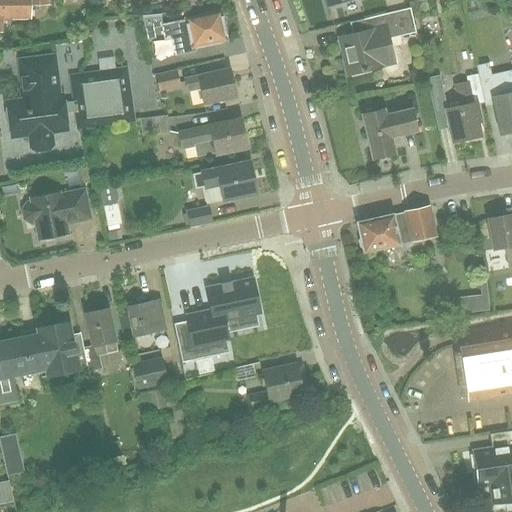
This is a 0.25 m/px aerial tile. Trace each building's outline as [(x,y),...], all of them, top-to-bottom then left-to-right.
[(47,6),(47,1),(47,0),(0,0),(0,18),(28,18),(29,5),(47,6)] [(347,76),(383,67),(394,64),(388,39),(414,32),(409,9),(391,13),(360,20),(363,32),(338,38),(347,76)] [(223,40),(223,37),(226,36),(224,24),(220,25),(218,15),(161,27),(164,42),(190,36),(192,47),(223,40)] [(64,114),(76,112),(74,103),(62,104),(62,97),(58,97),(53,58),(19,62),(19,63),(22,63),(23,70),(27,101),(6,104),(7,106),(3,110),(5,119),(9,122),(11,138),(30,136),(31,148),(35,151),(48,149),(51,146),(49,133),(66,131),(64,114)] [(74,103),(76,112),(78,129),(80,129),(80,128),(131,120),(131,121),(132,121),(125,77),(124,71),(71,78),(74,103)] [(158,91),(179,87),(177,78),(176,71),(154,75),(158,91)] [(184,81),(186,91),(199,88),(203,105),(235,98),(229,71),(184,81)] [(425,78),(433,112),(445,109),(438,75),(425,78)] [(480,82),(479,75),(477,76),(477,75),(465,77),(466,82),(455,85),(460,105),(446,108),(454,142),(480,136),(477,124),(481,123),(476,104),(483,103),(488,127),(490,127),(480,82)] [(480,82),(490,127),(500,125),(502,135),(511,132),(511,93),(506,94),(503,78),(480,82)] [(363,116),(373,159),(395,153),(391,137),(416,131),(410,110),(386,116),(384,111),(363,116)] [(167,123),(166,116),(140,119),(142,136),(169,132),(167,123)] [(195,157),(212,153),(213,155),(245,148),(239,122),(196,131),(195,128),(176,132),(181,150),(193,147),(195,157)] [(211,203),(221,201),(256,193),(249,162),(215,170),(215,172),(204,175),(207,186),(202,190),(205,202),(211,203)] [(97,183),(100,220),(112,219),(109,182),(97,183)] [(23,211),(25,220),(31,224),(35,223),(39,241),(42,240),(46,243),(53,241),(56,237),(67,235),(65,225),(78,222),(89,220),(83,192),(59,197),(59,194),(30,200),(31,204),(27,205),(23,211)] [(185,211),(186,214),(182,215),(184,226),(188,225),(189,228),(212,223),(210,214),(209,206),(185,211)] [(403,213),(393,215),(393,216),(357,223),(361,238),(357,241),(359,247),(364,248),(365,251),(399,244),(400,244),(409,242),(410,243),(436,237),(430,206),(403,212),(403,213)] [(511,214),(489,219),(494,250),(505,248),(509,268),(511,267),(511,266),(511,214)] [(256,313),(259,312),(252,280),(231,285),(231,282),(220,285),(220,287),(206,290),(211,312),(186,318),(187,322),(192,345),(178,347),(182,363),(228,353),(225,339),(227,339),(226,333),(223,320),(256,313)] [(126,308),(133,337),(165,329),(159,300),(153,301),(126,308)] [(98,356),(106,354),(117,352),(108,309),(85,314),(92,346),(83,348),(88,372),(101,369),(98,356)] [(511,340),(461,348),(467,384),(469,398),(511,391),(511,340)] [(137,386),(165,380),(160,359),(133,365),(137,386)] [(270,400),(302,393),(296,365),(262,373),(267,392),(249,396),(252,410),(271,406),(270,400)] [(491,484),(511,480),(511,445),(474,451),(474,454),(471,455),(473,469),(477,468),(479,486),(491,484)] [(336,483),(365,473),(362,463),(332,473),(336,483)] [(511,480),(491,484),(494,504),(504,503),(505,511),(507,511),(511,511),(511,480)]
